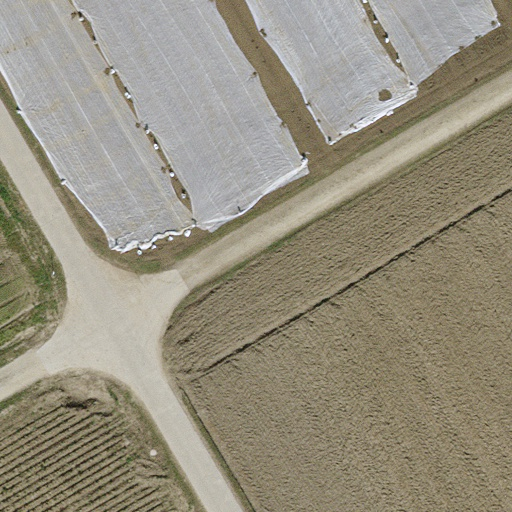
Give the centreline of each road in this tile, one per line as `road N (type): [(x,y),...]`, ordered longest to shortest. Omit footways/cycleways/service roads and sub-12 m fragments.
road 1 (track): [(0,389),(511,88)]
road 2 (unclassified): [(0,119),(231,511)]
